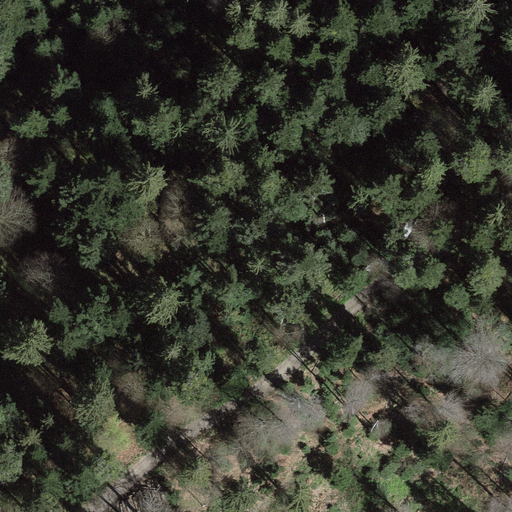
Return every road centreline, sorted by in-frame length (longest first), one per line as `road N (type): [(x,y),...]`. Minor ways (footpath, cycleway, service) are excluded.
road 1 (track): [(431,265),(464,166),(449,89),(404,57),(155,84),(0,139)]
road 2 (track): [(511,207),(84,511)]
